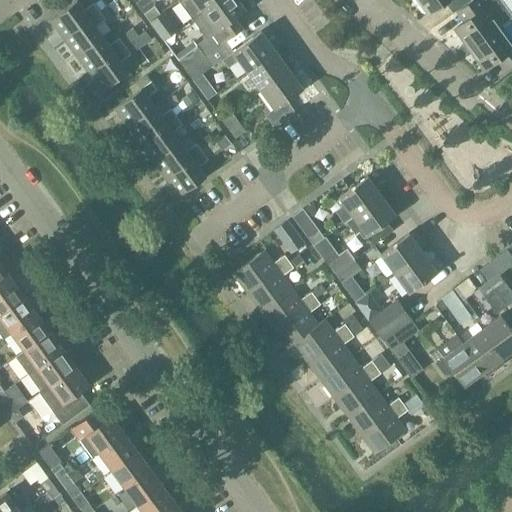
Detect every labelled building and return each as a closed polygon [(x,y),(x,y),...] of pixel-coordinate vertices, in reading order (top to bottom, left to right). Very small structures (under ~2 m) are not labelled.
[(148,0),(141,0),(136,4),(144,15),(150,23),(160,15),(154,7),(148,0)] [(180,0),(178,2),(192,21),(220,0),(180,0)] [(246,11),(237,0),(220,0),(192,21),(207,41),(198,47),(205,57),(235,36),(227,25),(246,11)] [(304,0),(297,4),(308,23),(322,16),(312,0),(304,0)] [(416,0),(428,16),(449,0),(457,12),(468,4),(473,0),(416,0)] [(455,13),(463,24),(454,30),(469,50),(502,27),(511,19),(511,16),(501,1),(494,0),(473,0),(468,4),(457,12),(455,13)] [(84,11),(77,1),(50,21),(63,39),(100,12),(94,4),(84,11)] [(106,20),(100,12),(63,39),(76,56),(103,37),(96,27),(106,20)] [(160,15),(150,23),(156,31),(164,42),(174,34),(166,23),(160,15)] [(511,41),(502,27),(469,50),(484,71),(492,64),(500,75),(511,66),(511,41)] [(89,74),(133,41),(135,40),(129,32),(110,46),(103,37),(76,56),(89,74)] [(247,72),(275,52),(261,32),(233,53),(247,72)] [(122,62),(131,55),(139,49),(133,41),(89,74),(102,92),(129,72),(122,62)] [(289,70),(275,52),(247,72),(261,91),(289,70)] [(212,67),(205,57),(186,71),(193,82),(212,67)] [(289,70),(261,91),(275,110),(303,90),(289,70)] [(128,127),(155,107),(148,98),(157,91),(151,82),(114,109),(128,127)] [(187,107),(197,100),(192,93),(183,100),(187,107)] [(221,120),(232,113),(226,105),(216,112),(221,120)] [(155,107),(128,127),(140,144),(177,117),(171,109),(162,117),(155,107)] [(246,132),(232,113),(221,120),(226,127),(235,140),(246,132)] [(177,117),(140,144),(153,162),(180,142),(173,133),(183,126),(177,117)] [(187,151),(180,142),(153,162),(166,179),(203,152),(197,144),(187,151)] [(203,152),(166,179),(179,197),(206,178),(199,168),(209,160),(203,152)] [(353,217),(382,197),(367,177),(339,198),(353,217)] [(353,217),(353,218),(346,223),(355,235),(359,232),(364,239),(396,216),(382,197),(353,217)] [(305,243),(288,220),(274,231),(291,254),(305,243)] [(314,225),(304,233),(314,246),(324,239),(314,225)] [(395,274),(423,254),(409,234),(381,255),(395,274)] [(503,272),(511,266),(511,259),(506,249),(494,256),(503,272)] [(335,275),(354,260),(347,250),(327,265),(335,275)] [(247,293),(289,262),(284,256),(273,264),(264,251),(233,274),(247,293)] [(423,254),(395,274),(409,294),(438,273),(423,254)] [(289,263),(289,262),(247,293),(260,312),(291,289),(283,276),(303,261),(299,255),(289,263)] [(361,270),(354,260),(335,275),(342,285),(361,270)] [(0,264),(0,288),(11,280),(0,264)] [(453,284),(464,296),(476,286),(465,273),(453,284)] [(511,302),(511,293),(498,275),(488,282),(507,307),(511,302)] [(0,315),(24,298),(11,280),(0,288),(0,315)] [(488,282),(478,289),(497,314),(507,307),(488,282)] [(300,301),(291,289),(260,312),(274,330),(316,299),(326,291),(322,285),(300,301)] [(460,301),(453,291),(443,298),(450,308),(460,301)] [(11,334),(37,315),(24,298),(0,315),(0,333),(4,339),(11,334)] [(320,305),(316,299),(274,330),(287,348),(325,321),(324,320),(318,325),(309,313),(320,305)] [(377,332),(404,311),(397,301),(369,322),(377,332)] [(411,321),(404,311),(377,332),(384,342),(392,336),(401,329),(411,321)] [(50,332),(37,315),(11,334),(24,351),(50,332)] [(325,321),(287,348),(288,349),(294,344),(307,362),(349,331),(359,324),(353,315),(343,323),(344,325),(334,333),(325,321)] [(511,331),(501,316),(482,330),(502,359),(511,351),(511,331)] [(349,331),(307,362),(321,380),(352,358),(343,345),(364,330),(359,324),(350,331),(349,331)] [(469,330),(473,336),(463,344),(483,372),(490,367),(493,371),(503,364),(500,360),(502,359),(482,330),(477,324),(469,330)] [(384,342),(391,351),(408,339),(401,329),(392,336),(384,342)] [(16,357),(29,375),(37,369),(62,350),(50,332),(24,351),(16,357)] [(457,336),(446,343),(438,350),(444,358),(443,358),(464,387),(483,372),(463,344),(457,336)] [(62,350),(37,369),(29,375),(41,392),(75,367),(62,350)] [(361,370),(352,358),(321,380),(334,399),(376,368),(386,361),(382,355),(361,370)] [(376,368),(334,399),(348,417),(379,394),(370,382),(391,367),(386,361),(376,368)] [(75,367),(41,392),(40,393),(63,425),(89,406),(79,393),(89,386),(75,367)] [(17,410),(5,392),(0,395),(0,402),(2,405),(9,415),(17,410)] [(379,394),(348,417),(361,436),(403,405),(399,398),(388,407),(379,394)] [(403,405),(361,436),(375,455),(406,432),(397,419),(408,411),(403,405)] [(111,417),(108,419),(100,408),(71,429),(92,457),(92,458),(99,453),(125,435),(111,417)] [(17,410),(9,415),(15,423),(23,417),(17,410)] [(137,452),(125,435),(99,453),(112,471),(137,452)] [(54,453),(49,445),(39,452),(44,460),(54,453)] [(137,452),(112,471),(125,489),(150,470),(137,452)] [(54,487),(48,479),(36,463),(29,469),(46,492),(54,487)] [(55,474),(62,469),(59,464),(51,469),(55,474)] [(60,482),(68,476),(62,469),(55,474),(60,482)] [(163,487),(150,470),(125,489),(137,506),(163,487)] [(74,484),(68,476),(60,482),(66,490),(74,484)] [(54,487),(46,492),(52,500),(60,494),(54,487)] [(165,511),(176,505),(163,487),(137,506),(141,511),(165,511)] [(0,511),(19,511),(6,493),(0,497),(0,511)]
